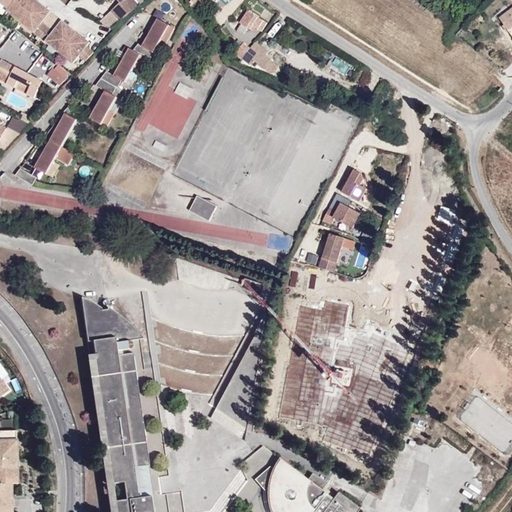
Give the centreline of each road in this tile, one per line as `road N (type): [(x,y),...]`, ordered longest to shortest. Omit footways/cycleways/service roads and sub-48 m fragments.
road 1 (unclassified): [(274,0),(474,133)]
road 2 (unclassified): [(70,511),(68,449),(53,400),(0,314)]
road 3 (unclassified): [(474,133),(478,182),(511,248)]
